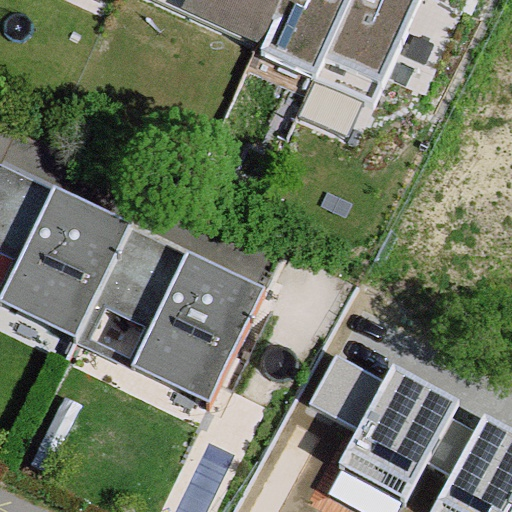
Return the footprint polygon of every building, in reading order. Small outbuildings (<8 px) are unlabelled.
[(198,0),(195,8),(264,38),(254,59),(377,114),(428,0),(198,0)] [(0,224),(35,241),(52,205),(0,179),(0,298),(6,301),(22,267),(0,256),(0,224)] [(22,267),(6,301),(83,339),(130,244),(52,205),(35,241),(22,267)] [(0,256),(22,267),(35,241),(0,224),(0,256)] [(168,305),(185,270),(130,244),(83,339),(139,367),(155,332),(110,311),(124,284),(168,305)] [(262,308),(185,270),(168,305),(155,332),(139,367),(216,403),(262,308)] [(155,332),(168,305),(124,284),(110,311),(155,332)] [(312,403),(360,429),(386,382),(338,355),(312,403)] [(340,462),(406,498),(426,462),(451,417),(460,400),(395,364),(386,382),(360,429),(340,462)] [(511,511),(511,430),(485,416),(477,432),(453,476),(432,511),(511,511)] [(477,432),(451,417),(426,462),(453,476),(477,432)]
